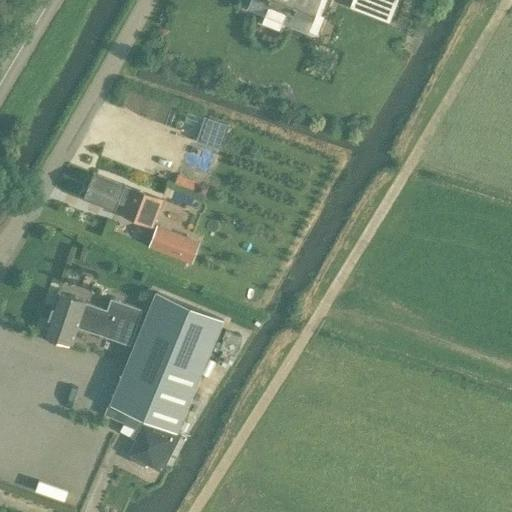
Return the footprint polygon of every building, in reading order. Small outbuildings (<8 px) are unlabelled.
[(315,13),(319,0),(250,0),(247,8),(248,8),(266,15),(263,23),(279,29),(282,21),(308,31),(308,29),(316,33),(323,17),(319,15),(315,13)] [(357,0),(392,13),(396,0),(357,0)] [(206,116),(201,140),(224,145),(229,121),(206,116)] [(126,214),(153,224),(153,223),(153,224),(163,198),(137,188),(136,189),(94,172),(84,197),(115,209),(118,201),(130,205),(126,214)] [(209,184),(200,180),(196,189),(206,193),(209,184)] [(148,235),(145,243),(166,251),(180,257),(188,237),(174,232),(153,224),(153,223),(148,235)] [(140,306),(111,297),(107,309),(82,301),(82,300),(58,292),(44,334),(68,342),(74,324),(128,342),(140,306)] [(109,402),(104,414),(124,422),(129,411),(142,417),(139,420),(131,437),(136,439),(132,447),(133,447),(129,453),(132,455),(131,457),(140,462),(147,463),(160,470),(173,445),(175,446),(182,434),(177,431),(223,319),(157,292),(111,403),(109,402)]
